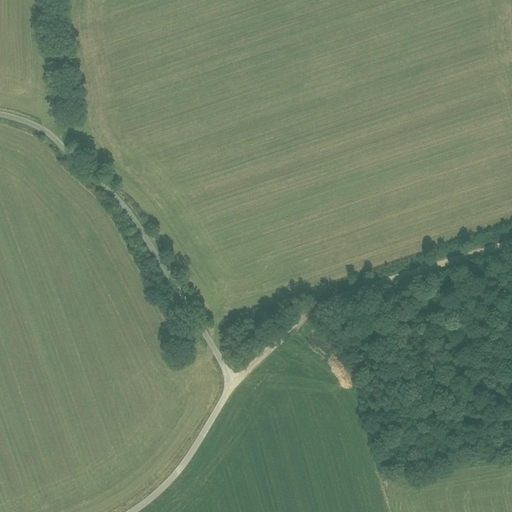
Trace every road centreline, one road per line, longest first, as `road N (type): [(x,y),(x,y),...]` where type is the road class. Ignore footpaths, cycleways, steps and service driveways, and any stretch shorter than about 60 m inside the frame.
road 1 (track): [(0,114),(42,130),(127,212),(234,384),(306,316),(345,297)]
road 2 (track): [(511,244),(345,297)]
road 3 (unclassified): [(132,511),(188,456),(234,384)]
